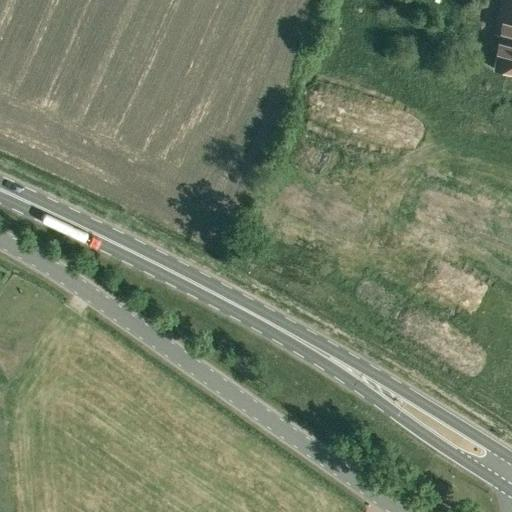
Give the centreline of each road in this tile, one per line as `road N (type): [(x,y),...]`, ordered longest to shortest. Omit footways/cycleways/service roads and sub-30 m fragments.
road 1 (primary): [(511,477),(256,314),(0,189)]
road 2 (unclassified): [(400,511),(75,283),(0,242)]
